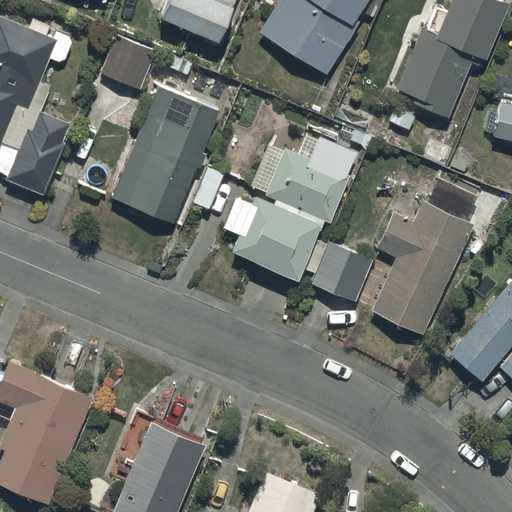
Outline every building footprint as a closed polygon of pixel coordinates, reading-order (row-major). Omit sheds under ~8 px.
[(166,0),(157,22),(216,47),(235,0),(166,0)] [(277,0),(256,34),(324,77),(358,23),(355,21),(361,12),(371,18),(382,0),(277,0)] [(425,32),(420,30),(394,92),(415,101),(412,108),(447,123),(473,61),(482,65),(506,8),(488,0),(451,0),(445,15),(435,11),(425,32)] [(0,19),(0,175),(4,177),(1,184),(41,200),(70,126),(38,114),(48,87),(37,83),(46,60),(61,65),(71,39),(30,23),(27,30),(0,19)] [(116,36),(100,75),(138,91),(155,53),(116,36)] [(158,81),(110,191),(170,217),(217,107),(158,81)] [(511,98),(499,95),(491,129),(511,134),(511,98)] [(236,197),(221,230),(236,238),(228,255),(294,286),(301,272),(313,277),(309,287),(350,307),(371,262),(326,241),(323,248),(313,243),(321,224),(326,226),(349,179),(346,177),(356,155),(318,137),(315,143),(303,138),(295,155),(284,150),(282,153),(266,146),(246,187),(262,195),(262,197),(273,202),(271,207),(253,199),(251,204),(236,197)] [(422,331),(471,219),(423,198),(415,216),(394,206),(378,244),(395,252),(371,308),(422,331)] [(511,280),(446,355),(479,385),(495,367),(511,382),(511,280)] [(0,453),(2,454),(0,459),(0,487),(46,506),(91,397),(6,362),(0,376),(0,405),(12,411),(0,439),(0,453)] [(176,511),(203,447),(148,425),(112,511),(176,511)] [(262,474),(246,511),(310,511),(317,496),(262,474)]
